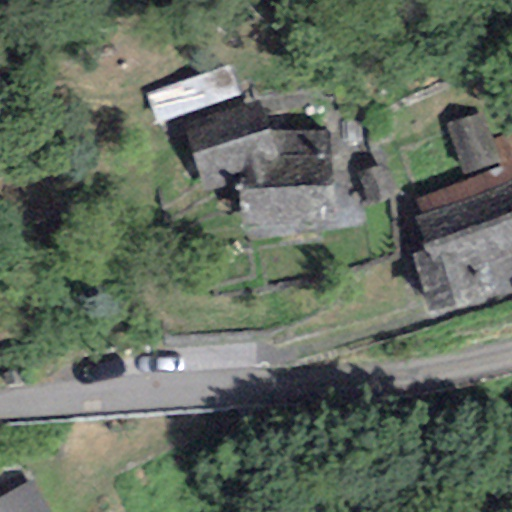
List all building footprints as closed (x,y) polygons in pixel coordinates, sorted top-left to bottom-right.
[(268,132),(255,97),(190,122),(211,182),(237,170),(277,151),(268,132)] [(483,115),(447,125),(460,171),(496,160),(483,115)] [(336,127),(268,132),(277,151),(237,170),(241,230),(343,222),(336,127)] [(511,130),(503,134),(511,156),(511,164),(424,198),(423,216),(511,182),(511,130)] [(511,252),(511,182),(423,216),(438,258),(417,265),(432,309),(491,289),(489,261),(511,252)] [(46,511),(33,487),(0,504),(0,511),(46,511)]
